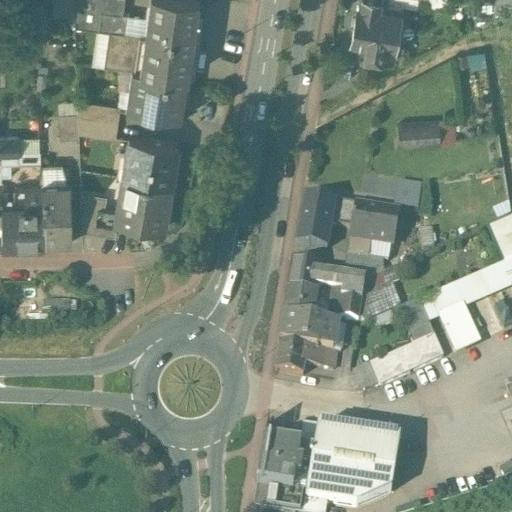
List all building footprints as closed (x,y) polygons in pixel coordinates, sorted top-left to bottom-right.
[(121,0),(72,0),(74,25),(97,28),(99,10),(120,13),(121,0)] [(388,1),(381,0),(361,0),(360,3),(356,3),(349,37),(367,40),(365,51),(390,56),(400,3),(388,1)] [(494,3),(477,0),(478,20),(494,13),(494,3)] [(195,11),(153,5),(151,22),(145,21),(143,33),(138,32),(133,69),(185,76),(195,11)] [(138,32),(107,28),(102,65),(130,69),(133,69),(138,32)] [(133,69),(130,69),(124,108),(179,118),(185,76),(133,69)] [(119,104),(76,98),(77,115),(116,121),(119,104)] [(76,112),(57,113),(59,138),(77,137),(77,133),(77,115),(76,112)] [(116,121),(77,115),(77,133),(114,139),(116,121)] [(442,143),(457,143),(457,120),(442,120),(442,143)] [(437,123),(397,125),(399,147),(438,145),(437,123)] [(39,135),(28,135),(29,151),(16,151),(16,153),(16,163),(39,162),(39,135)] [(0,152),(16,153),(16,151),(16,136),(0,136),(0,152)] [(175,144),(128,137),(122,176),(169,183),(175,144)] [(169,183),(122,176),(116,209),(114,221),(116,221),(163,228),(169,183)] [(418,209),(422,185),(398,180),(393,204),(418,209)] [(70,183),(41,183),(41,188),(41,243),(41,244),(71,244),(70,183)] [(12,206),(0,206),(0,207),(1,243),(41,243),(41,188),(12,187),(12,206)] [(335,204),(303,199),(296,245),(327,251),(332,226),(335,204)] [(116,209),(79,204),(80,230),(114,235),(116,221),(114,221),(116,209)] [(395,214),(335,204),(332,226),(353,229),(349,250),(363,252),(364,246),(366,246),(366,241),(371,242),(369,256),(383,259),(385,245),(390,246),(395,214)] [(503,266),(418,302),(419,305),(424,316),(428,325),(511,288),(511,219),(488,230),(503,266)] [(365,259),(348,256),(346,268),(366,271),(367,267),(367,262),(365,259)] [(320,266),(292,261),(288,289),(315,293),(317,286),(319,273),(320,266)] [(382,266),(367,267),(364,281),(364,282),(383,275),(382,266)] [(366,271),(346,268),(345,278),(364,281),(366,271)] [(345,278),(319,273),(317,286),(343,290),(345,278)] [(383,275),(364,282),(362,296),(383,289),(383,275)] [(364,281),(345,278),(343,290),(340,306),(360,309),(364,282),(364,281)] [(315,293),(288,289),(283,316),(311,321),(315,293)] [(511,321),(511,299),(498,303),(503,324),(511,321)] [(419,305),(398,314),(403,326),(424,316),(419,305)] [(360,309),(340,306),(338,319),(358,322),(360,309)] [(311,321),(283,316),(279,343),(326,351),(333,352),(337,325),(311,321)] [(424,316),(403,326),(407,336),(428,327),(428,325),(424,316)] [(428,327),(407,336),(412,347),(433,337),(428,327)] [(412,347),(369,367),(379,388),(442,359),(433,337),(412,347)] [(326,351),(279,343),(274,372),(302,377),(304,365),(323,368),(326,351)] [(511,386),(500,392),(511,421),(511,386)] [(399,441),(316,428),(313,451),(305,501),(355,509),(390,495),(399,441)] [(313,451),(263,443),(256,487),(257,487),(253,509),(275,511),(302,511),(304,501),(305,501),(313,451)] [(511,462),(498,471),(504,481),(511,475),(511,462)]
